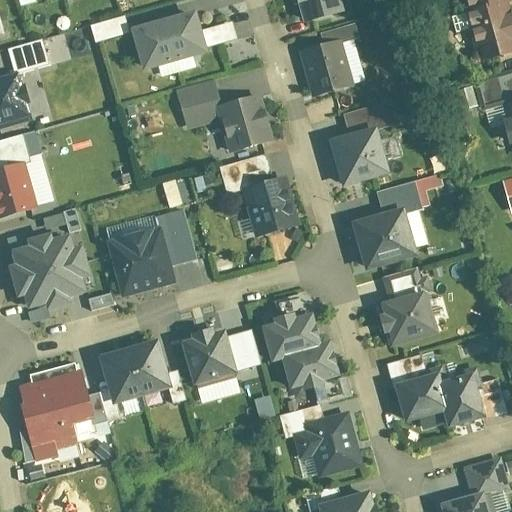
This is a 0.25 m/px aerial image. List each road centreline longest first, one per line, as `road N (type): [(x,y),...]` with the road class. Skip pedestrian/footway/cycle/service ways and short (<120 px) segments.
road 1 (residential): [(0,363),(336,269)]
road 2 (residential): [(259,0),(336,269)]
road 3 (residential): [(336,269),(396,481)]
road 4 (residential): [(0,388),(19,511)]
road 5 (residential): [(511,438),(396,481)]
